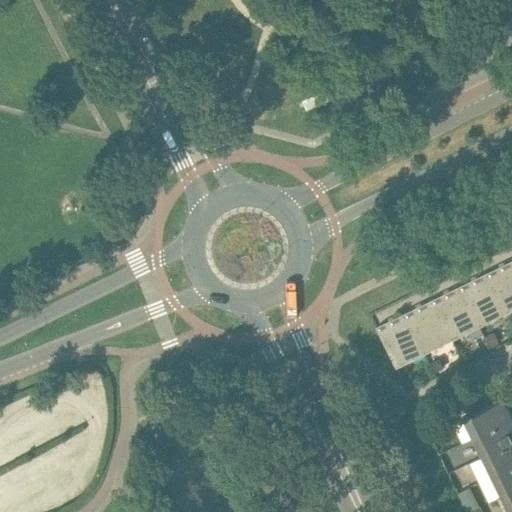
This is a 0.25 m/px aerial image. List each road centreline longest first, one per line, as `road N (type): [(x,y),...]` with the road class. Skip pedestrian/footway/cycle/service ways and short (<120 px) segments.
road 1 (tertiary): [(511,90),(272,202)]
road 2 (tertiary): [(299,252),(334,224),(511,138)]
road 3 (tertiary): [(0,370),(212,288)]
road 4 (tertiary): [(195,237),(0,338)]
road 5 (tertiary): [(243,300),(347,483)]
road 6 (tertiary): [(347,483),(286,283)]
road 7 (tertiary): [(145,64),(202,220)]
road 8 (tertiary): [(237,196),(145,64)]
